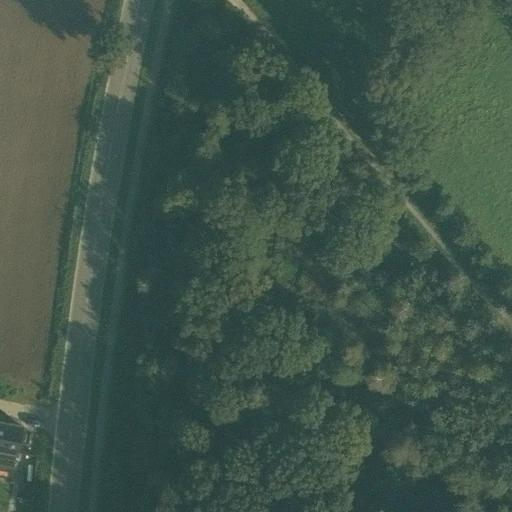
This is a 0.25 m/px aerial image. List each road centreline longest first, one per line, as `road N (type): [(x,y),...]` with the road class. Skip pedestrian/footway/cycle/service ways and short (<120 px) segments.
road 1 (secondary): [(74,511),(111,197),(144,0)]
road 2 (track): [(511,324),(229,0)]
